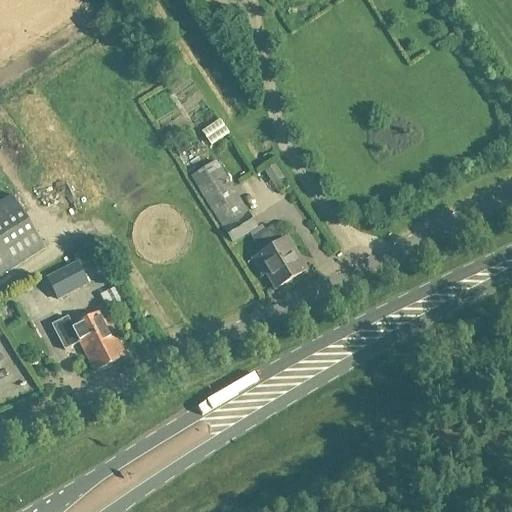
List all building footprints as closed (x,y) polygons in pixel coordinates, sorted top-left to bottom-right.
[(214,148),(234,141),(228,124),(208,132),(214,148)] [(257,231),(236,199),(214,163),(190,178),(213,214),(232,247),(257,231)] [(0,278),(45,250),(12,196),(0,203),(0,278)] [(276,291),(306,273),(287,241),(282,243),(273,229),(253,241),(261,256),(257,258),(276,291)] [(74,264),(44,280),(56,304),(87,289),(74,264)] [(102,314),(87,322),(73,329),(68,319),(51,328),(64,353),(80,345),(95,374),(110,366),(125,359),(102,314)]
